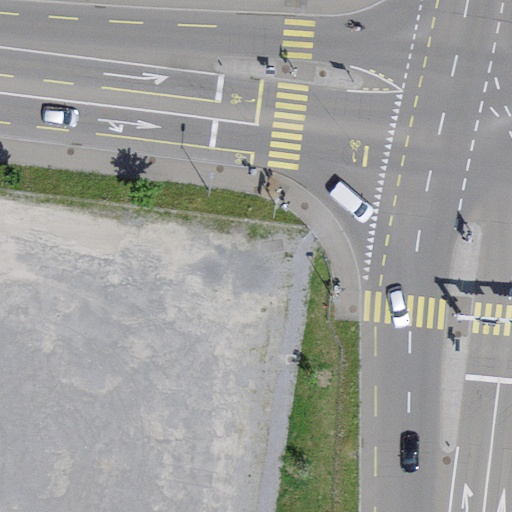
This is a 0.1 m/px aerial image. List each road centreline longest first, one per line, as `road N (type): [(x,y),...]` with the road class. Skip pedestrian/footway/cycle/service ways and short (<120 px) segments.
road 1 (secondary): [(0,60),(511,120)]
road 2 (secondary): [(465,511),(511,149)]
